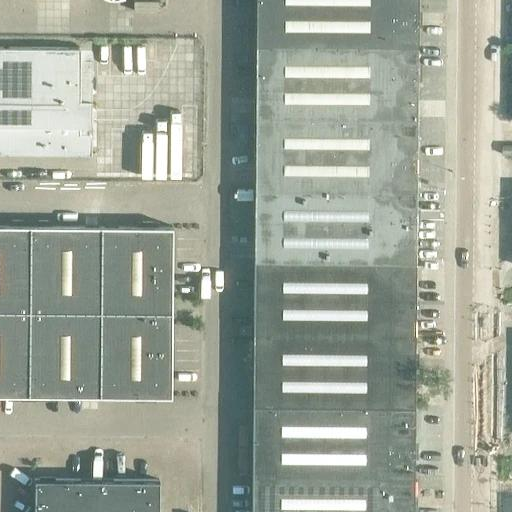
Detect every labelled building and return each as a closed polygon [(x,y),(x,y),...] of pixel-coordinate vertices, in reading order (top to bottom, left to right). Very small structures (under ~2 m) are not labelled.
[(256,0),(255,115),(251,511),(412,511),(416,116),(417,75),(417,44),(418,21),(417,0),(256,0)] [(79,101),(80,49),(0,48),(0,153),(91,155),(91,136),(90,134),(80,133),(80,126),(90,126),(91,123),(92,101),(79,101)] [(174,160),(128,160),(128,180),(174,180),(174,160)] [(0,394),(171,396),(172,311),(173,226),(0,224),(0,394)] [(158,511),(158,480),(38,479),(34,479),(33,511),(158,511)]
